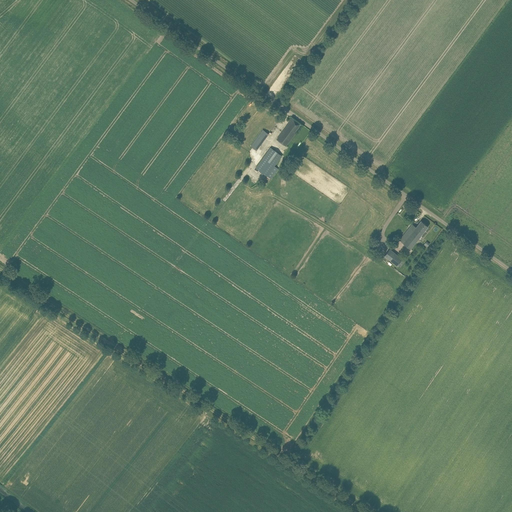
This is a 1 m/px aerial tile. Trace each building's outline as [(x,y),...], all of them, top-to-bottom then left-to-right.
[(277,139),(286,146),(295,134),(294,133),(300,124),(292,119),(277,139)] [(250,146),(256,150),(268,134),(262,129),(250,146)] [(282,156),(270,147),(256,168),(272,179),(279,169),(275,166),(282,156)] [(399,240),(410,249),(428,226),(421,221),(416,227),(412,224),(399,240)] [(388,251),(385,255),(397,266),(398,264),(401,267),(406,261),(390,248),(388,251)]
